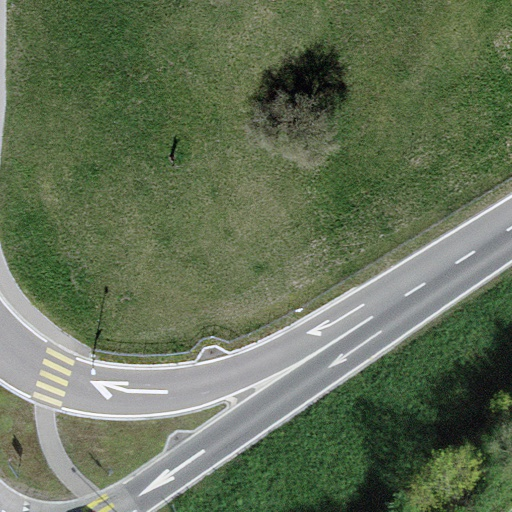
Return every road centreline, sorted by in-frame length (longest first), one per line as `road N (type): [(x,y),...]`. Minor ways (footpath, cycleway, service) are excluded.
road 1 (primary): [(405,294),(194,386),(124,392),(70,385),(0,346)]
road 2 (primary): [(405,294),(330,362),(111,511)]
road 3 (primary): [(511,231),(405,294)]
